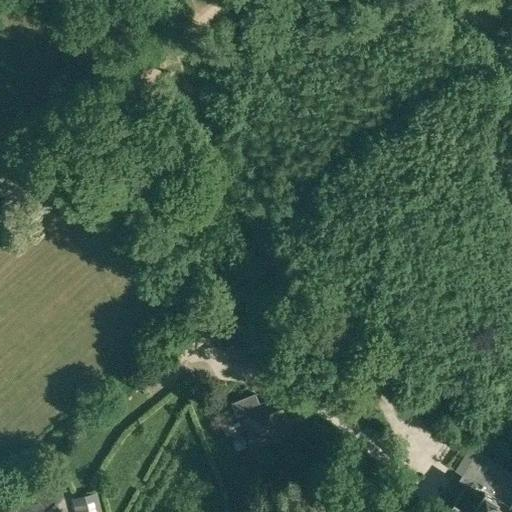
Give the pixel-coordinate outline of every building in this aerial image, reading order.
[(165,347),(180,364),(223,326),(208,309),(165,347)] [(226,353),(294,356),(293,327),(227,325),(226,353)] [(248,429),(254,445),(272,437),(273,440),(290,433),(282,415),(285,414),(278,398),(260,405),(255,394),(233,403),(238,415),(244,412),(251,428),(248,429)] [(359,484),(383,502),(394,492),(375,477),(354,450),(339,459),(359,484)] [(511,511),(511,476),(476,453),(457,482),(466,488),(456,504),(454,503),(448,511),(511,511)] [(72,499),(75,511),(101,511),(97,493),(72,499)]
